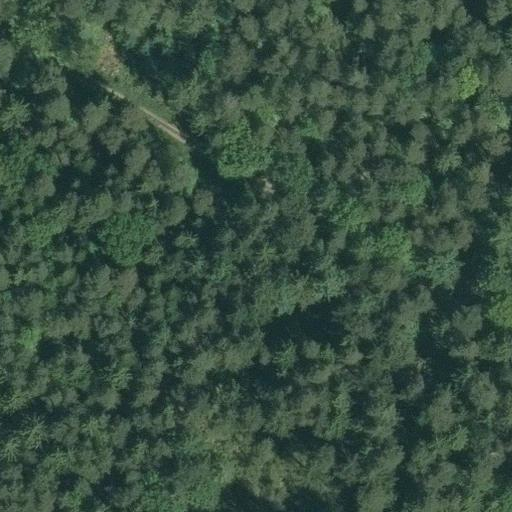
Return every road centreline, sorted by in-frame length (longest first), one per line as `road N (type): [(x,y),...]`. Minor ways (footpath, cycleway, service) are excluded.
road 1 (track): [(0,34),(511,341)]
road 2 (track): [(511,120),(450,305),(412,511)]
